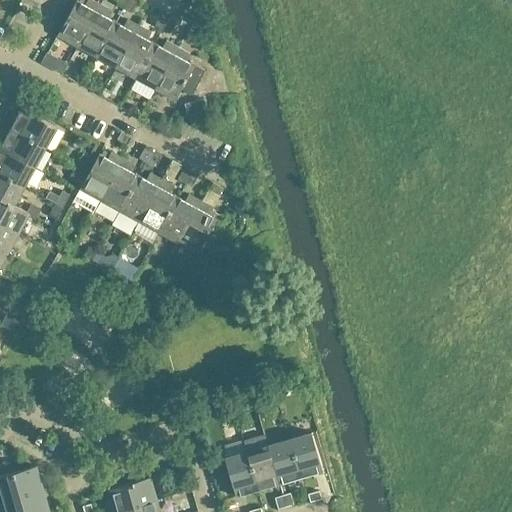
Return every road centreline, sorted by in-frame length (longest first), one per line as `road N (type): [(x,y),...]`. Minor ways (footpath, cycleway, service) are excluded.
road 1 (residential): [(214,168),(20,61)]
road 2 (residential): [(186,430),(111,453),(7,401)]
